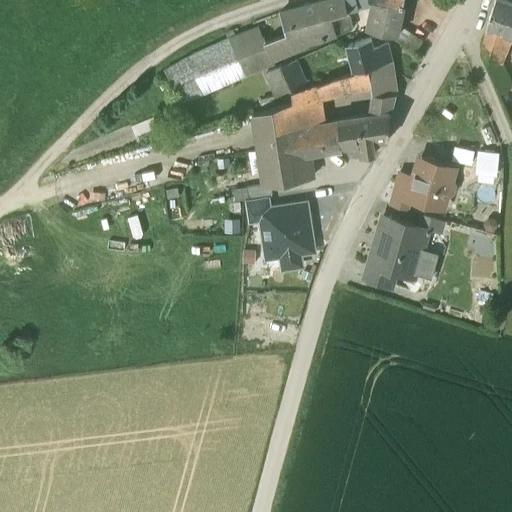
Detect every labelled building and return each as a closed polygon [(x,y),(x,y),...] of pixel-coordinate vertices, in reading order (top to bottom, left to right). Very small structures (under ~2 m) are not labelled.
[(332,15),(341,13),(337,0),(327,0),(327,1),(331,16),(332,15)] [(337,0),(341,13),(348,12),(345,0),(337,0)] [(353,0),(345,0),(348,12),(356,10),(353,0)] [(353,0),(356,10),(369,4),(370,0),(353,0)] [(382,0),(370,0),(369,4),(365,27),(397,35),(403,1),(388,0),(386,0),(387,1),(382,0)] [(511,3),(501,0),(494,0),(485,25),(507,34),(511,35),(511,3)] [(327,1),(302,7),(307,24),(287,33),(265,42),(272,59),(310,43),(336,33),(332,15),(331,16),(327,1)] [(280,14),(287,33),(307,24),(302,7),(296,9),(280,14)] [(341,13),(332,15),(336,33),(353,29),(348,12),(341,13)] [(507,34),(485,25),(480,42),(501,48),(507,34)] [(422,40),(402,27),(395,39),(415,52),(422,40)] [(233,50),(263,38),(259,28),(204,46),(190,52),(164,67),(165,68),(133,91),(146,117),(182,101),(182,102),(244,75),(233,50)] [(511,80),(503,59),(511,35),(507,34),(501,48),(496,61),(495,75),(488,72),(499,91),(511,85),(511,80)] [(376,36),(349,44),(356,72),(360,70),(372,67),(392,61),(387,41),(383,42),(382,37),(376,38),(376,36)] [(273,63),(272,59),(265,42),(263,38),(233,50),(244,75),(273,63)] [(501,48),(480,42),(481,56),(496,61),(501,48)] [(481,56),(488,72),(495,75),(496,61),(481,56)] [(281,66),(292,91),(310,86),(298,58),(281,66)] [(392,61),(372,67),(374,81),(377,113),(391,111),(396,90),(392,62),(392,61)] [(264,107),(293,98),(292,91),(281,66),(281,65),(263,73),(273,93),(260,98),(264,107)] [(372,67),(360,70),(364,84),(374,81),(372,67)] [(356,72),(325,80),(325,82),(317,84),(319,97),(336,92),(335,89),(342,87),(344,90),(364,84),(360,70),(356,72)] [(296,115),(298,131),(323,126),(319,97),(317,84),(310,86),(292,91),(293,98),(294,101),(296,115)] [(289,115),(296,115),(294,101),(250,114),(260,183),(314,175),(311,155),(302,156),(298,131),(291,132),(289,115)] [(377,113),(338,119),(338,123),(342,148),(363,144),(363,147),(374,145),(374,143),(387,141),(388,140),(391,111),(377,113)] [(291,132),(298,131),(296,115),(289,115),(291,132)] [(153,117),(131,126),(136,136),(157,127),(153,117)] [(331,150),(342,148),(338,123),(323,126),(298,131),(302,156),(311,155),(331,151),(331,150)] [(456,145),(453,158),(471,163),(474,150),(456,145)] [(478,149),(478,173),(501,173),(501,149),(478,149)] [(455,167),(425,158),(421,172),(416,171),(414,176),(399,172),(394,192),(410,197),(443,207),(444,205),(438,203),(441,192),(447,194),(452,191),(453,186),(451,181),(455,167)] [(410,197),(394,192),(390,204),(407,209),(410,197)] [(269,196),(245,200),(247,211),(259,210),(271,208),(269,196)] [(271,208),(259,210),(261,221),(266,252),(277,250),(278,256),(281,256),(282,263),(287,268),(297,266),(301,260),(300,253),(314,251),(309,216),(292,204),(271,208)] [(259,210),(247,211),(249,223),(261,221),(259,210)] [(444,219),(423,213),(419,225),(428,227),(440,231),(444,219)] [(419,225),(383,214),(368,265),(395,272),(414,277),(428,227),(419,225)] [(395,272),(368,265),(365,278),(391,286),(395,272)]
